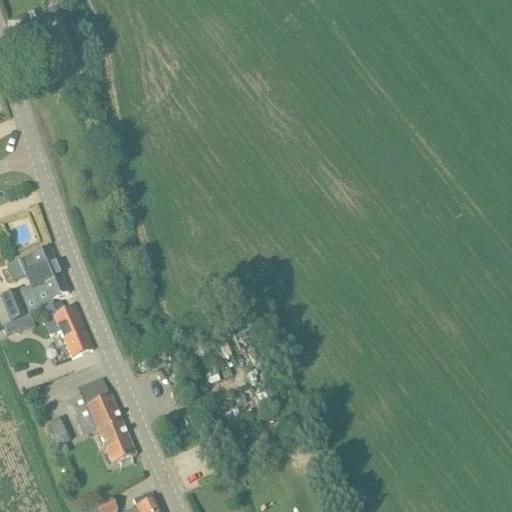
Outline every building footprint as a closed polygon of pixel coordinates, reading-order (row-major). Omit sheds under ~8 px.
[(31,14),(26,16),(8,24),(25,65),(49,55),(31,14)] [(83,59),(70,25),(50,33),(65,67),(83,59)] [(52,302),(69,295),(49,250),(17,264),(28,288),(20,292),(1,300),(10,324),(30,318),(38,313),(54,307),(52,302)] [(61,365),(74,360),(93,352),(74,308),(63,313),(60,304),(54,307),(38,313),(48,337),(59,332),(68,354),(58,358),(61,365)] [(15,327),(5,331),(9,341),(20,337),(15,327)] [(223,338),(198,349),(206,368),(231,357),(223,338)] [(103,380),(84,388),(82,390),(84,395),(73,400),(88,433),(98,429),(115,467),(136,457),(103,380)] [(70,444),(60,421),(45,428),(54,450),(70,444)] [(279,425),(267,430),(271,438),(282,433),(279,425)] [(65,446),(56,450),(60,458),(69,454),(65,446)] [(136,510),(131,511),(160,511),(152,494),(134,502),(133,502),(136,510)] [(113,500),(83,511),(116,511),(117,511),(113,500)]
